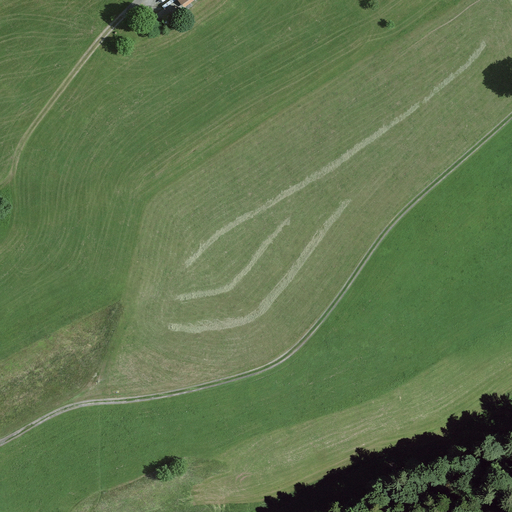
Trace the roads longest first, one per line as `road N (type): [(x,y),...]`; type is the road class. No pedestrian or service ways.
road 1 (track): [(511,119),(409,207),(355,284),(289,356),(151,397),(81,403),(0,443)]
road 2 (track): [(0,185),(11,182),(23,138),(138,0)]
